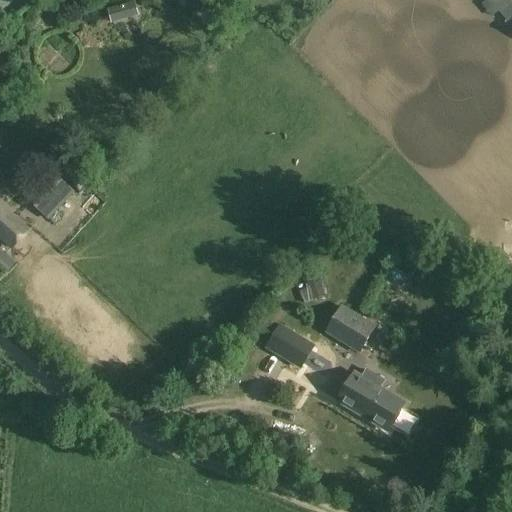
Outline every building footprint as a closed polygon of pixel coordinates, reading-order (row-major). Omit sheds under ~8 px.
[(511,1),(511,0),(488,0),(487,1),(511,28),(511,1)] [(108,9),(112,23),(139,15),(135,2),(108,9)] [(60,169),(80,194),(89,186),(69,161),(60,169)] [(29,201),(49,220),(75,193),(54,174),(29,201)] [(0,240),(13,253),(32,232),(0,202),(0,240)] [(324,297),(318,276),(304,281),(311,302),(324,297)] [(378,327),(342,306),(325,334),(361,355),(378,327)] [(266,348),(290,363),(304,342),(280,327),(266,348)] [(364,380),(354,374),(338,402),(388,431),(404,403),(377,387),(381,380),(369,373),(364,380)]
